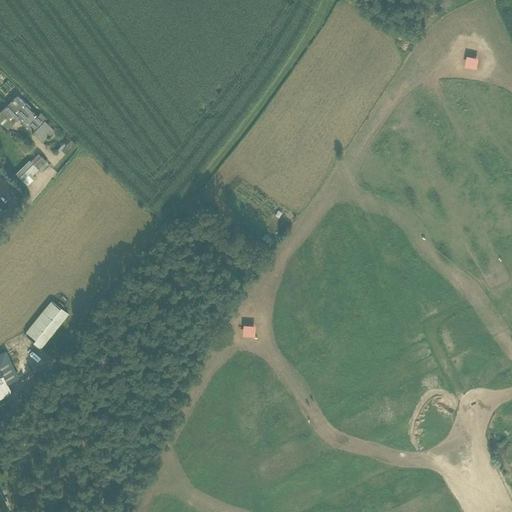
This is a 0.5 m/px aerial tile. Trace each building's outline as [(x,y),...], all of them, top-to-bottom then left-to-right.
[(0,110),(0,121),(5,117),(6,118),(1,123),(7,129),(18,118),(40,140),(44,136),(46,138),(54,130),(44,120),(43,122),(29,107),(30,106),(18,93),(0,110)] [(59,146),(62,151),(73,145),(69,140),(59,146)] [(16,173),(22,179),(35,166),(38,169),(46,161),(37,152),(16,173)] [(23,334),(40,348),(68,313),(51,299),(23,334)] [(0,397),(12,392),(7,383),(6,380),(16,375),(13,366),(5,351),(4,351),(0,353),(0,397)]
